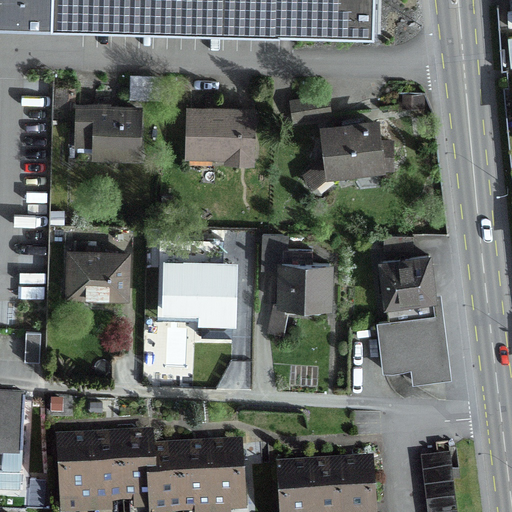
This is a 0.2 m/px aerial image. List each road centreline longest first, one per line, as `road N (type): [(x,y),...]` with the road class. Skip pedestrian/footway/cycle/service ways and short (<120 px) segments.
road 1 (residential): [(11,383),(499,407)]
road 2 (residential): [(462,77),(5,54)]
road 3 (secondary): [(462,77),(499,407)]
